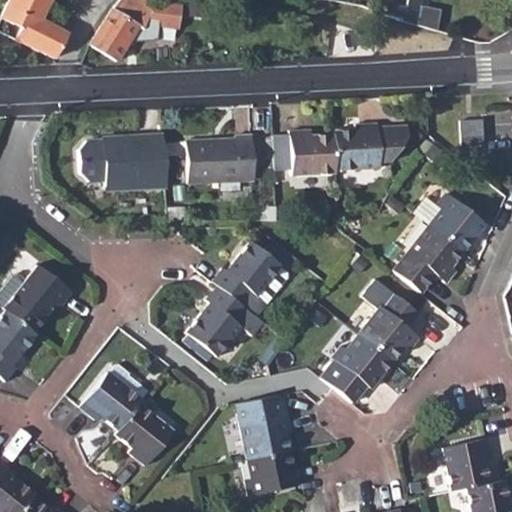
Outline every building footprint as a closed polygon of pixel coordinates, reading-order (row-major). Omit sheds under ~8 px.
[(6,0),(0,14),(0,33),(52,58),(65,35),(39,20),(47,0),(6,0)] [(111,9),(88,45),(114,61),(136,27),(141,30),(144,25),(177,32),(182,11),(158,5),(138,0),(119,0),(114,8),(111,9)] [(403,0),(400,19),(415,24),(419,0),(403,0)] [(377,5),(376,11),(400,19),(403,4),(384,1),(377,5)] [(462,147),(483,145),(481,120),(460,122),(462,147)] [(333,131),(333,135),(335,169),(378,168),(377,161),(389,161),(407,137),(407,127),(376,128),(376,124),(356,126),(355,129),(333,131)] [(335,169),(333,135),(311,136),(310,133),(288,134),(289,137),(277,138),(278,172),(291,171),(291,177),(335,175),(335,169)] [(148,189),(171,188),(167,135),(142,136),(142,139),(132,139),(132,136),(117,137),(117,140),(92,141),(84,150),(85,173),(94,182),(108,181),(109,187),(148,185),(148,189)] [(240,141),(191,143),(192,184),(259,182),(258,137),(240,137),(240,141)] [(425,196),(413,212),(428,224),(463,250),(484,223),(446,194),(437,205),(425,196)] [(428,224),(393,269),(421,292),(436,273),(446,280),(454,269),(450,265),(463,250),(428,224)] [(221,265),(211,277),(216,282),(244,303),(248,306),(257,314),(289,274),(288,269),(281,263),(282,261),(252,237),(226,269),(221,265)] [(73,290),(38,261),(25,276),(18,270),(13,271),(0,287),(0,303),(2,306),(5,308),(34,331),(59,300),(62,303),(73,290)] [(244,303),(216,282),(206,295),(209,298),(186,328),(216,353),(240,323),(238,320),(248,306),(244,303)] [(374,306),(353,331),(386,356),(398,341),(402,344),(411,332),(400,324),(412,309),(386,291),(375,306),(374,306)] [(34,331),(5,308),(0,313),(0,373),(7,379),(17,366),(13,362),(36,332),(34,331)] [(329,358),(316,376),(347,401),(362,381),(365,384),(386,356),(353,331),(342,347),(336,344),(328,355),(329,358)] [(97,413),(115,427),(137,399),(139,397),(144,389),(125,373),(127,371),(116,363),(112,363),(106,371),(105,370),(77,404),(94,417),(97,413)] [(378,376),(359,400),(377,415),(388,402),(381,396),(390,385),(378,376)] [(279,391),(233,400),(246,457),(286,449),(282,432),(288,431),(279,391)] [(115,427),(112,431),(130,445),(126,450),(142,462),(171,427),(137,399),(115,427)] [(439,448),(447,489),(462,486),(489,481),(485,460),(489,460),(485,438),(439,448)] [(286,449),(246,457),(249,476),(243,478),(247,492),(292,483),(286,449)] [(0,511),(13,511),(29,492),(30,490),(2,466),(4,463),(0,459),(0,511)] [(489,481),(462,486),(467,511),(511,511),(511,499),(508,500),(503,478),(489,481)] [(13,511),(62,511),(50,502),(47,506),(29,492),(13,511)]
